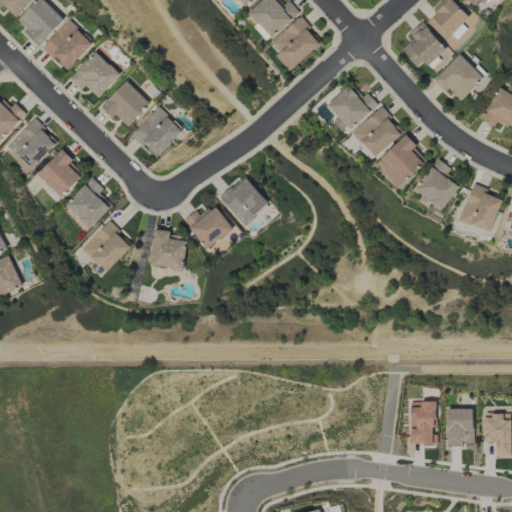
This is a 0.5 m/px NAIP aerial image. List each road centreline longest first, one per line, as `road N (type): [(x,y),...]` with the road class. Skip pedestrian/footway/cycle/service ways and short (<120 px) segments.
road 1 (residential): [(165,203),(259,133),(407,0)]
road 2 (residential): [(241,502),(275,482),(337,471),(511,489)]
road 3 (residential): [(329,0),(420,106),(465,145),(511,167)]
road 4 (residential): [(0,43),(165,203)]
